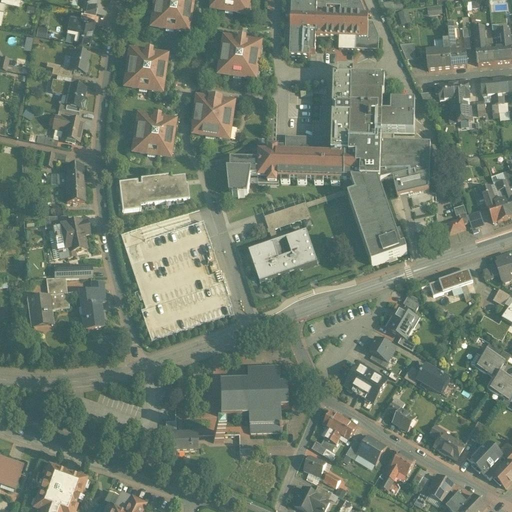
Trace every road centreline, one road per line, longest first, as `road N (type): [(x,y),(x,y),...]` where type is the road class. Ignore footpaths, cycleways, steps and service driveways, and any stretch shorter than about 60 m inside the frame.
road 1 (residential): [(118,0),(98,176),(106,241),(143,369)]
road 2 (residential): [(288,316),(322,398),(504,505)]
road 3 (residential): [(288,316),(511,237)]
road 4 (residential): [(193,499),(0,432)]
road 5 (unknown): [(136,262),(299,200)]
road 6 (residential): [(143,369),(288,316)]
road 7 (residential): [(0,378),(71,381),(143,369)]
road 8 (unknown): [(241,297),(156,327),(144,296)]
